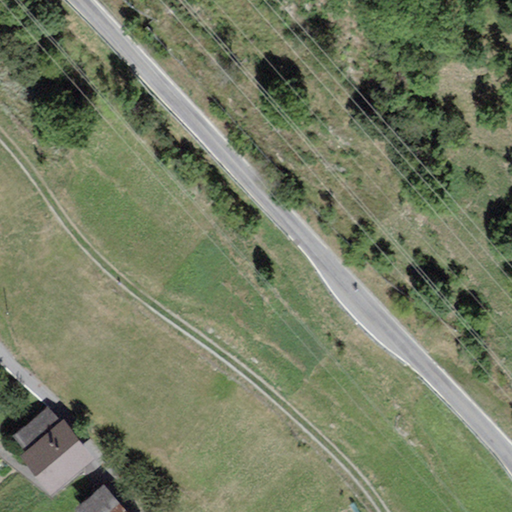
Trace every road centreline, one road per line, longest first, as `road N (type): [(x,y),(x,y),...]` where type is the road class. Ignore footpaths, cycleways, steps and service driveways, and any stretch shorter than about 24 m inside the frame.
road 1 (tertiary): [(75,0),(295,223),(511,467)]
road 2 (track): [(0,135),(123,289),(319,438),(372,511)]
road 3 (residential): [(135,511),(0,352)]
